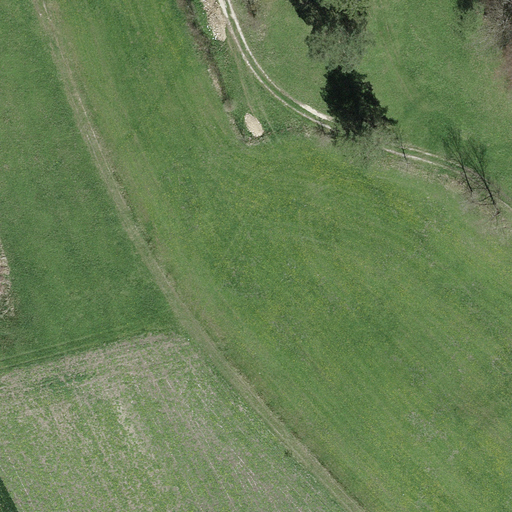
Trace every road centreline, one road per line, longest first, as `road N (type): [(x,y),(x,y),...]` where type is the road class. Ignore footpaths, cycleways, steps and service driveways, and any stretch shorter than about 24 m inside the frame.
road 1 (track): [(352,511),(180,317),(107,188),(32,0)]
road 2 (track): [(436,160),(366,143),(283,104),(246,63),(216,0)]
road 3 (track): [(511,219),(436,160),(446,140),(394,61),(378,0)]
